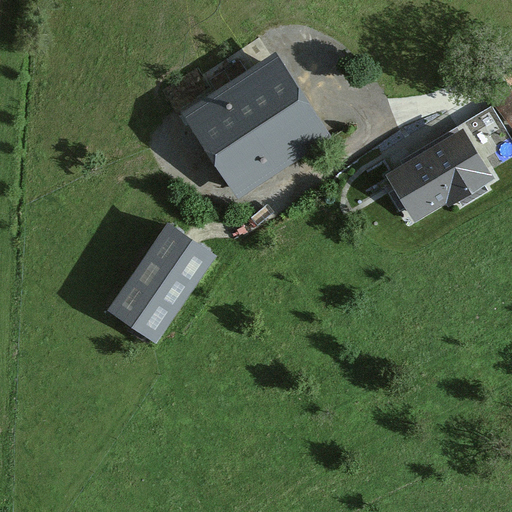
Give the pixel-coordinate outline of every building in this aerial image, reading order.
[(320,0),(306,16),(397,100),(490,0),(320,0)] [(325,134),(268,48),(173,111),(230,197),(325,134)] [(511,86),(501,93),(511,111),(511,86)] [(459,122),(384,172),(418,224),(493,174),(459,122)] [(321,201),(269,232),(284,257),(336,227),(321,201)] [(205,258),(149,221),(92,305),(147,342),(205,258)]
